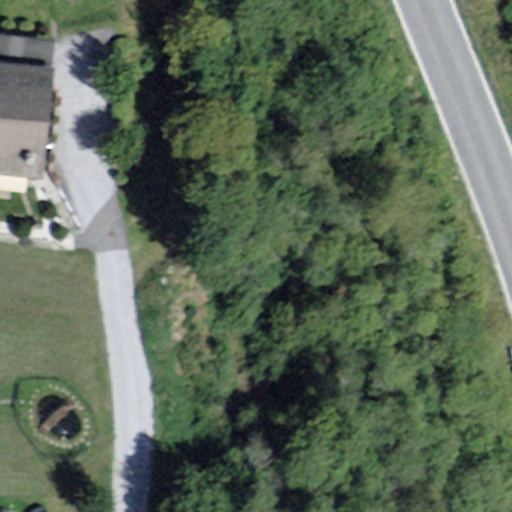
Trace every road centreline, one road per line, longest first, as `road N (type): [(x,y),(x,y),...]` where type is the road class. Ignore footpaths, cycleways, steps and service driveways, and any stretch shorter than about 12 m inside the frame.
road 1 (residential): [(153,511),(162,375),(99,152),(106,62)]
road 2 (tertiary): [(511,221),(424,0)]
